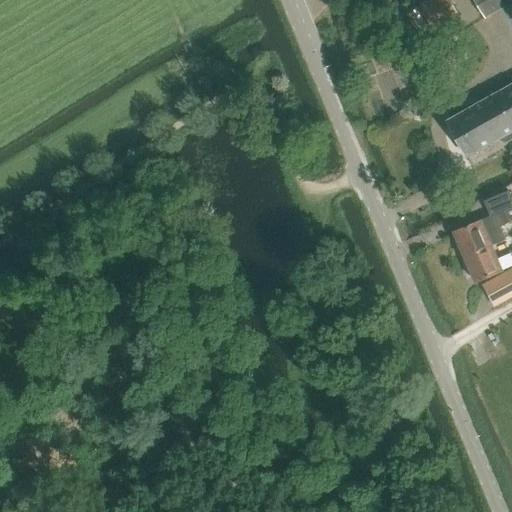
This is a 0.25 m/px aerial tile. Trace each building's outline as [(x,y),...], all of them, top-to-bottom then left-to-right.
[(450,0),(428,0),(422,4),(438,33),(462,20),(450,0)] [(511,2),(511,0),(472,0),(485,20),(511,2)] [(511,83),(447,120),(468,158),(499,141),(507,143),(511,139),(511,83)] [(426,110),(415,107),(413,117),(424,119),(426,110)] [(491,216),(455,232),(466,257),(492,246),(505,240),(500,228),(499,227),(510,223),(508,220),(511,218),(511,197),(509,191),(498,196),(485,202),(491,216)] [(492,246),(466,257),(477,282),(502,271),(511,266),(511,256),(511,254),(497,260),(492,246)] [(495,306),(511,296),(511,270),(484,285),(495,306)]
